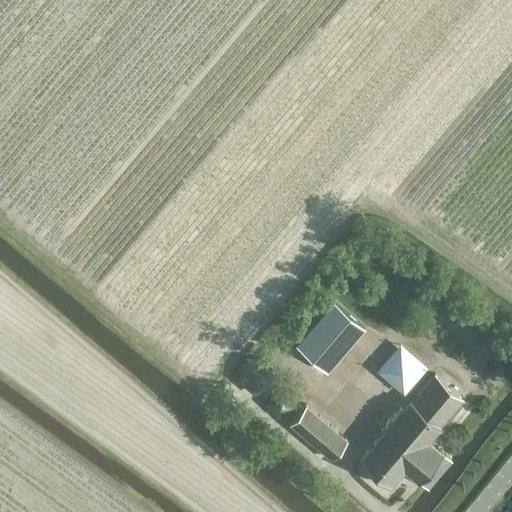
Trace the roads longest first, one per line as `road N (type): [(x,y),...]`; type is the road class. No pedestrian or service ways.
road 1 (track): [(0,276),(272,511)]
road 2 (track): [(212,397),(0,217)]
